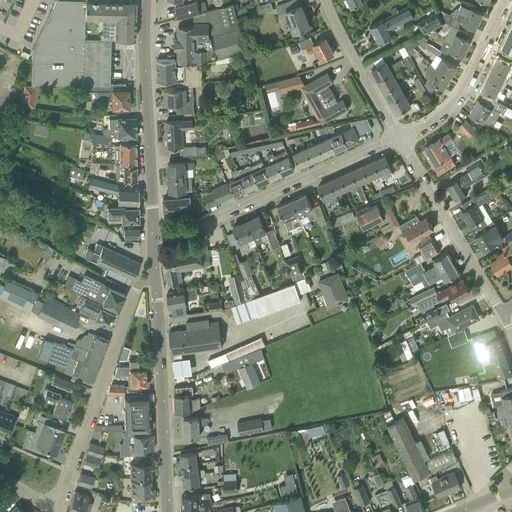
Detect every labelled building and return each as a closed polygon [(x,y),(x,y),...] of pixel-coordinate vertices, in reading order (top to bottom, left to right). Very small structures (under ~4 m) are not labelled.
[(135,2),(135,1),(132,1),(131,0),(55,0),(52,7),(32,49),(31,85),(38,85),(83,84),(109,83),(110,38),(134,38),(134,37),(135,2)] [(294,32),(299,30),(309,26),(298,0),(293,0),(276,7),(279,13),(286,11),(294,32)] [(200,13),(197,1),(175,7),(179,19),(193,14),(200,13)] [(271,1),(255,6),(258,13),(273,9),(271,1)] [(239,27),(235,10),(234,4),(233,3),(218,7),(200,13),(193,14),(193,26),(178,26),(179,43),(210,43),(210,37),(239,27)] [(482,13),(473,9),(470,8),(461,4),(458,10),(455,17),(445,13),(443,17),(446,23),(451,25),(457,28),(460,22),(475,28),(482,13)] [(392,15),(378,22),(369,27),(378,42),(393,34),(390,29),(414,16),(408,5),(398,11),(396,7),(390,10),(392,15)] [(445,23),(439,11),(417,23),(423,35),(445,23)] [(468,33),(457,28),(451,25),(448,31),(445,37),(444,41),(451,45),(449,50),(462,56),(469,40),(466,39),(468,33)] [(245,51),(239,27),(210,37),(210,43),(179,43),(179,61),(179,62),(195,62),(195,63),(201,63),(207,63),(207,61),(216,60),(216,63),(233,61),(233,58),(243,55),(242,52),(245,51)] [(425,48),(439,56),(441,51),(426,42),(427,39),(421,36),(419,38),(417,40),(411,43),(413,47),(419,44),(424,49),(425,48)] [(511,38),(507,36),(502,48),(511,52),(511,38)] [(321,60),(325,58),(333,53),(325,38),(313,44),(310,37),(299,43),(302,49),(306,47),(309,53),(316,50),(321,60)] [(404,47),(409,55),(410,56),(417,51),(413,47),(411,43),(404,47)] [(298,44),(290,47),(292,54),(300,51),(298,44)] [(403,52),(406,57),(406,56),(409,55),(404,47),(404,46),(399,48),(401,53),(403,52)] [(409,55),(406,56),(409,62),(413,69),(416,67),(410,56),(409,55)] [(391,73),(405,65),(409,62),(406,56),(406,57),(401,59),(390,65),(391,67),(389,68),(385,62),(371,69),(378,80),(391,73)] [(511,63),(498,57),(492,68),(510,76),(511,70),(511,63)] [(442,58),(436,69),(449,77),(456,66),(447,61),(442,58)] [(201,70),(201,63),(195,63),(195,62),(179,62),(179,61),(175,61),(175,59),(156,60),(156,70),(201,70)] [(408,71),(413,69),(409,62),(405,65),(408,71)] [(443,88),(449,77),(436,69),(433,68),(430,64),(426,70),(433,74),(429,80),(427,79),(425,84),(425,85),(430,94),(437,85),(443,88)] [(504,87),(510,76),(492,68),(487,79),(504,87)] [(176,86),(186,86),(193,86),(202,86),(201,70),(156,70),(157,81),(175,81),(176,86)] [(278,81),(265,85),(267,93),(280,89),(281,92),(302,87),(317,114),(320,119),(322,123),(348,109),(343,99),(337,102),(328,85),(333,82),(327,72),(319,77),(305,85),(299,75),(278,81)] [(397,83),(391,73),(378,80),(384,91),(397,83)] [(417,87),(421,84),(418,78),(413,80),(417,87)] [(482,90),(491,94),(503,100),(505,94),(502,93),(504,87),(487,79),(482,90)] [(128,108),(128,89),(109,90),(109,83),(83,84),(83,91),(98,91),(98,98),(112,97),(112,108),(128,108)] [(384,91),(390,102),(404,94),(397,83),(384,91)] [(32,108),(38,85),(31,85),(24,85),(19,105),(32,108)] [(194,113),(193,87),(164,89),(164,90),(163,90),(163,98),(164,98),(165,105),(180,104),(180,113),(176,113),(176,114),(186,113),(194,113)] [(410,105),(404,94),(390,102),(396,113),(410,105)] [(495,119),(499,112),(503,114),(507,107),(496,102),(493,108),(491,107),(490,109),(477,101),(469,113),(483,121),(490,126),(491,125),(497,129),(502,122),(495,119)] [(109,128),(103,128),(103,134),(111,136),(119,137),(125,137),(135,137),(135,118),(109,119),(109,128)] [(346,130),(333,136),(339,149),(352,143),(360,140),(358,135),(371,129),(367,118),(350,121),(353,127),(346,130)] [(192,120),(182,121),(166,121),(167,148),(179,147),(180,156),(197,155),(197,147),(197,146),(183,147),(182,129),(193,128),(192,120)] [(465,120),(459,126),(469,136),(474,131),(465,120)] [(296,122),(288,124),(289,131),(298,129),(314,126),(313,121),(296,125),(296,122)] [(91,132),(89,140),(109,144),(111,136),(103,134),(91,132)] [(434,165),(435,166),(434,166),(439,174),(455,164),(443,146),(453,140),(449,133),(423,149),(434,165)] [(325,155),(339,149),(333,136),(320,142),(325,155)] [(312,160),(325,155),(320,142),(307,148),(312,160)] [(120,145),(113,145),(113,163),(120,163),(120,164),(125,163),(135,163),(135,143),(125,143),(120,143),(120,145)] [(205,146),(197,147),(197,155),(206,155),(205,146)] [(312,160),(307,148),(293,154),(299,166),(312,160)] [(245,153),(243,149),(230,152),(232,157),(237,155),(245,153)] [(286,151),(274,157),(282,174),(294,169),(288,156),(286,151)] [(270,179),(282,174),(274,157),(273,153),(267,156),(270,164),(264,167),(270,179)] [(384,156),(373,161),(381,178),(392,173),(384,156)] [(92,161),(89,171),(97,174),(98,168),(100,162),(92,161)] [(262,161),(251,167),(250,167),(258,185),(270,179),(264,167),(262,161)] [(362,166),(368,179),(370,183),(381,178),(373,161),(362,166)] [(464,187),(484,175),(475,161),(466,167),(468,172),(446,186),(455,200),(468,192),(464,187)] [(185,177),(184,169),(194,169),(194,162),(168,164),(169,177),(185,177)] [(71,166),(68,174),(81,179),(84,171),(71,166)] [(116,173),(116,180),(136,180),(136,166),(123,166),(123,173),(116,173)] [(250,166),(238,171),(241,177),(240,177),(246,190),(258,185),(250,167),(251,167),(250,166)] [(357,184),(368,179),(362,166),(351,171),(357,184)] [(234,195),(246,190),(240,177),(241,177),(238,171),(237,168),(230,171),(234,180),(228,183),(234,195)] [(346,189),(357,184),(351,171),(340,176),(346,189)] [(329,181),(335,194),(346,189),(340,176),(329,181)] [(185,184),(185,177),(169,177),(170,191),(189,190),(189,184),(185,184)] [(511,189),(511,178),(502,184),(506,192),(511,189)] [(137,205),(138,187),(123,186),(98,180),(96,187),(117,193),(117,204),(137,205)] [(337,199),(335,194),(329,181),(318,186),(325,203),(337,199)] [(227,183),(220,187),(225,199),(232,196),(227,183)] [(356,188),(359,196),(364,194),(361,186),(356,188)] [(220,187),(211,191),(216,203),(225,199),(220,187)] [(483,217),(477,206),(492,197),(487,188),(461,204),(465,210),(461,212),(469,225),(483,217)] [(206,208),(216,203),(211,191),(200,192),(206,208)] [(164,212),(190,209),(189,193),(172,195),(172,198),(163,198),(164,212)] [(306,194),(292,200),(298,214),(300,218),(307,215),(309,221),(316,218),(317,220),(324,217),(319,204),(312,208),(306,194)] [(359,196),(363,204),(368,201),(364,194),(359,196)] [(292,200),(277,207),(288,230),(302,224),(300,218),(298,214),(292,200)] [(399,224),(390,207),(380,212),(377,204),(356,215),(363,229),(378,221),(383,231),(399,224)] [(122,221),(128,221),(138,221),(138,219),(139,217),(139,215),(138,214),(137,207),(124,208),(124,205),(106,206),(107,215),(108,222),(117,222),(122,221)] [(335,224),(355,219),(353,212),(333,217),(335,224)] [(258,215),(246,221),(253,237),(256,244),(263,241),(268,239),(269,239),(262,224),(258,215)] [(408,236),(412,242),(433,229),(426,217),(419,221),(416,215),(398,226),(405,238),(408,236)] [(503,238),(492,220),(479,228),(482,232),(475,236),(483,249),(496,242),(503,238)] [(246,221),(233,226),(237,236),(243,250),(249,247),(256,244),(253,237),(246,221)] [(139,237),(138,224),(123,225),(123,238),(139,237)] [(383,235),(378,242),(384,247),(389,240),(383,235)] [(269,239),(268,239),(272,249),(280,245),(276,236),(269,239)] [(422,252),(413,257),(417,264),(426,259),(440,251),(431,237),(418,245),(422,252)] [(511,256),(511,241),(502,247),(504,251),(496,255),(498,257),(490,262),(497,273),(511,263),(509,258),(511,256)] [(87,248),(136,271),(140,263),(102,245),(97,242),(93,251),(87,248)] [(162,252),(168,284),(181,282),(180,275),(178,276),(177,271),(210,265),(209,254),(207,244),(162,252)] [(132,279),(136,271),(87,248),(84,256),(123,274),(132,279)] [(421,280),(453,262),(447,252),(433,260),(436,265),(426,271),(420,262),(405,271),(412,285),(421,280)] [(234,254),(244,281),(251,298),(259,294),(251,273),(253,272),(247,259),(240,262),(237,253),(234,254)] [(304,269),(299,255),(286,260),(291,274),(304,269)] [(444,281),(459,273),(453,262),(421,280),(422,281),(425,286),(430,283),(430,284),(442,277),(444,281)] [(348,299),(339,273),(319,281),(323,292),(326,291),(331,305),(338,302),(339,303),(348,299)] [(125,295),(103,285),(104,283),(86,274),(83,281),(75,278),(70,288),(76,290),(76,291),(117,310),(125,295)] [(307,277),(289,284),(295,301),(300,299),(298,294),(311,289),(307,277)] [(0,292),(0,296),(28,310),(36,293),(7,279),(0,292)] [(452,294),(455,300),(469,292),(463,279),(437,294),(417,304),(420,310),(425,308),(426,309),(433,306),(433,304),(438,302),(438,301),(441,300),(452,294)] [(246,301),(251,298),(244,281),(241,282),(230,285),(234,304),(246,301)] [(234,305),(231,307),(234,315),(234,316),(236,320),(237,323),(295,301),(289,284),(274,290),(234,305)] [(434,287),(409,299),(412,306),(417,304),(437,294),(434,287)] [(167,292),(169,308),(186,306),(185,299),(195,298),(194,288),(167,292)] [(115,314),(106,309),(103,308),(104,305),(85,296),(81,305),(82,305),(79,311),(109,326),(109,324),(111,324),(113,321),(112,319),(115,314)] [(36,298),(30,311),(70,330),(76,320),(60,312),(63,306),(44,297),(41,300),(36,298)] [(223,309),(220,301),(208,303),(209,311),(223,309)] [(454,330),(478,318),(472,305),(449,317),(446,311),(440,314),(440,315),(426,322),(428,325),(438,320),(443,329),(451,325),(454,330)] [(79,314),(63,306),(60,312),(76,320),(79,314)] [(426,322),(440,315),(440,314),(436,308),(416,318),(420,325),(426,322)] [(187,329),(168,332),(172,354),(222,346),(218,322),(209,323),(208,319),(186,322),(187,329)] [(464,329),(447,336),(451,347),(469,341),(464,329)] [(72,348),(53,341),(52,343),(101,361),(109,340),(87,332),(82,347),(73,344),(72,348)] [(234,358),(249,352),(260,347),(264,346),(260,337),(226,353),(208,360),(211,368),(221,364),(234,358)] [(413,337),(406,341),(411,351),(413,349),(414,352),(419,349),(413,337)] [(511,372),(511,367),(500,337),(484,343),(498,378),(511,372)] [(93,381),(101,361),(52,343),(46,360),(65,367),(69,356),(77,360),(72,373),(93,381)] [(260,382),(252,362),(263,357),(260,347),(249,352),(234,358),(247,388),(260,382)] [(189,356),(172,357),(173,373),(191,372),(189,356)] [(139,386),(147,385),(147,378),(146,378),(145,374),(146,373),(146,371),(145,370),(145,368),(138,368),(138,360),(129,360),(129,366),(117,367),(114,375),(122,375),(127,375),(127,386),(124,385),(124,386),(109,385),(106,393),(123,394),(134,394),(140,394),(139,386)] [(53,383),(64,387),(66,380),(55,376),(53,383)] [(6,381),(2,392),(12,395),(15,384),(6,381)] [(201,407),(200,399),(191,399),(191,394),(193,394),(192,386),(174,387),(174,397),(173,397),(174,402),(175,402),(175,405),(174,405),(174,410),(175,410),(175,412),(185,411),(192,411),(201,407)] [(501,391),(490,393),(493,406),(496,405),(497,411),(505,409),(505,411),(507,410),(508,413),(511,411),(511,386),(501,389),(501,391)] [(72,401),(59,397),(60,394),(46,389),(44,396),(57,401),(52,413),(66,418),(72,401)] [(149,409),(149,407),(148,407),(148,405),(150,405),(150,400),(148,400),(148,393),(140,394),(134,394),(123,394),(124,408),(123,408),(123,416),(124,416),(124,430),(150,429),(150,426),(152,426),(152,421),(150,421),(150,418),(148,418),(148,415),(149,415),(149,413),(150,413),(150,409),(149,409)] [(415,442),(403,417),(394,421),(390,409),(380,412),(413,479),(429,471),(424,460),(430,457),(421,439),(415,442)] [(505,409),(497,411),(500,420),(501,427),(508,425),(510,430),(511,440),(511,439),(511,411),(508,413),(507,410),(505,411),(505,409)] [(494,418),(492,411),(486,413),(488,420),(494,418)] [(4,412),(0,422),(0,429),(1,430),(2,432),(7,434),(14,416),(4,412)] [(50,425),(53,419),(41,415),(34,431),(62,442),(65,433),(63,432),(64,430),(50,425)] [(198,418),(183,418),(184,437),(200,437),(199,425),(207,424),(207,418),(198,418)] [(239,435),(263,430),(261,418),(237,423),(239,435)] [(323,424),(315,426),(317,435),(325,433),(323,424)] [(437,431),(442,448),(451,445),(446,428),(437,431)] [(59,450),(62,442),(34,431),(28,448),(40,453),(42,447),(56,452),(57,449),(59,450)] [(145,449),(153,449),(153,434),(133,434),(133,432),(123,432),(123,443),(119,443),(119,455),(145,455),(145,449)] [(226,433),(206,437),(208,445),(228,440),(226,433)] [(89,443),(86,452),(100,457),(103,447),(89,443)] [(176,461),(176,465),(197,463),(196,456),(203,455),(202,451),(180,454),(180,461),(176,461)] [(97,467),(100,457),(86,452),(83,463),(97,467)] [(154,469),(153,457),(135,457),(135,462),(130,463),(131,478),(150,478),(150,470),(154,469)] [(198,470),(197,463),(176,465),(177,469),(181,468),(182,475),(204,473),(204,469),(198,470)] [(209,472),(204,473),(182,475),(183,486),(199,485),(199,477),(205,477),(205,476),(209,476),(209,472)] [(345,472),(337,475),(340,484),(348,480),(345,472)] [(437,497),(460,487),(454,472),(438,478),(439,480),(432,483),(437,497)] [(91,487),(94,477),(80,473),(77,483),(91,487)] [(374,474),(378,486),(383,484),(380,473),(374,474)] [(136,495),(136,501),(154,500),(154,487),(150,487),(150,479),(131,480),(131,495),(136,495)] [(238,491),(237,480),(224,481),(225,492),(238,491)] [(370,501),(363,484),(353,488),(360,505),(370,501)] [(409,511),(422,511),(425,511),(419,496),(418,497),(412,484),(405,487),(410,500),(405,502),(409,511)] [(395,507),(401,504),(394,486),(387,489),(394,504),(395,507)] [(391,511),(389,506),(394,504),(387,489),(375,494),(381,509),(374,511),(391,511)] [(87,500),(88,496),(74,491),(67,510),(73,511),(88,511),(92,502),(87,500)] [(182,495),(183,508),(209,505),(209,506),(211,505),(210,498),(209,493),(200,494),(200,493),(182,495)] [(304,511),(300,496),(273,503),(275,511),(304,511)] [(352,511),(353,510),(350,511),(345,496),(339,499),(335,505),(338,511),(335,511),(352,511)]
